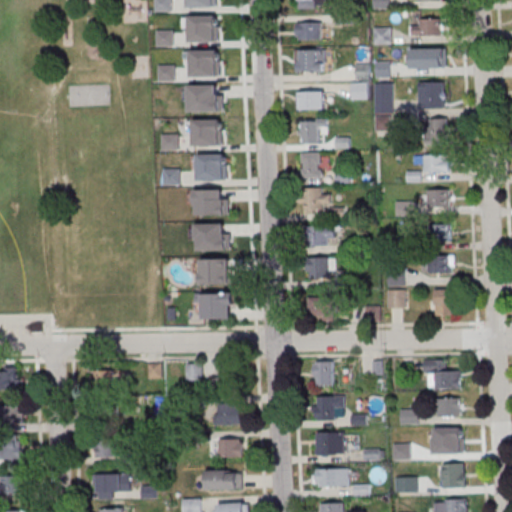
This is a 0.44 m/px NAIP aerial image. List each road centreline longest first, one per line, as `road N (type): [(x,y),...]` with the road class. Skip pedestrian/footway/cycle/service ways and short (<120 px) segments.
road 1 (residential): [(283,511),(258,0)]
road 2 (residential): [(505,511),(480,0)]
road 3 (residential): [(511,338),(0,346)]
road 4 (residential): [(61,511),(54,346)]
